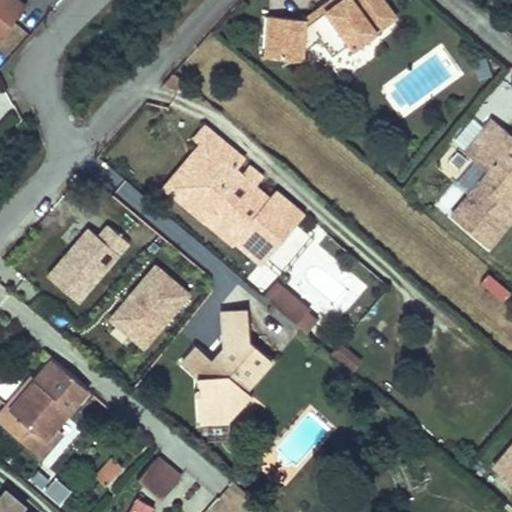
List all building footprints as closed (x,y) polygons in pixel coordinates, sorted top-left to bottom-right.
[(0,0),(0,36),(26,6),(19,0),(0,0)] [(308,18),(270,14),(266,55),(303,60),(305,49),(321,36),(335,55),(352,42),(356,47),(398,15),(387,0),(338,0),(338,2),(330,9),(321,8),(308,18)] [(172,73),(159,87),(174,93),(183,83),(172,73)] [(511,157),(505,152),(511,144),(511,136),(492,120),(463,151),(487,172),(451,215),(487,247),(511,217),(511,212),(506,207),(511,200),(511,157)] [(200,140),(182,163),(188,168),(193,173),(212,152),(220,158),(228,149),(231,151),(202,126),(195,136),(200,140)] [(193,173),(188,168),(172,186),(192,203),(195,199),(209,210),(201,221),(231,246),(234,243),(259,263),(301,213),(276,192),(268,201),(231,169),(240,159),(231,151),(228,149),(220,158),(212,152),(193,173)] [(182,163),(162,187),(201,221),(209,210),(195,199),(192,203),(172,186),(188,168),(182,163)] [(74,304),(131,245),(106,222),(95,234),(88,227),(43,274),(74,304)] [(141,350),(191,295),(155,261),(104,316),(141,350)] [(264,289),(275,277),(261,263),(249,275),(264,289)] [(493,271),(481,279),(497,303),(509,295),(493,271)] [(277,281),(264,297),(272,304),(295,323),(308,308),(277,281)] [(295,323),(272,304),(266,311),(295,334),(301,328),(300,328),(295,323)] [(200,421),(229,419),(228,398),(246,378),(251,382),(271,360),(249,341),(247,312),(219,314),(222,360),(217,365),(197,347),(182,364),(197,377),(197,387),(195,389),(194,390),(194,392),(195,394),(198,396),(200,421)] [(331,357),(352,371),(361,357),(340,343),(331,357)] [(7,403),(0,411),(0,420),(33,450),(55,425),(87,387),(54,359),(35,381),(11,407),(7,403)] [(30,377),(7,403),(11,407),(35,381),(30,377)] [(228,398),(229,419),(251,394),(246,388),(251,382),(246,378),(228,398)] [(55,425),(33,450),(41,457),(63,432),(55,425)] [(511,439),(490,468),(511,485),(511,439)] [(160,498),(180,475),(158,455),(137,478),(160,498)] [(110,479),(121,466),(111,456),(99,469),(110,479)] [(110,479),(99,469),(93,476),(104,486),(110,479)] [(54,477),(43,490),(60,503),(70,491),(54,477)] [(0,511),(21,511),(24,507),(5,490),(0,495),(0,511)] [(149,511),(153,506),(135,496),(125,511),(149,511)]
